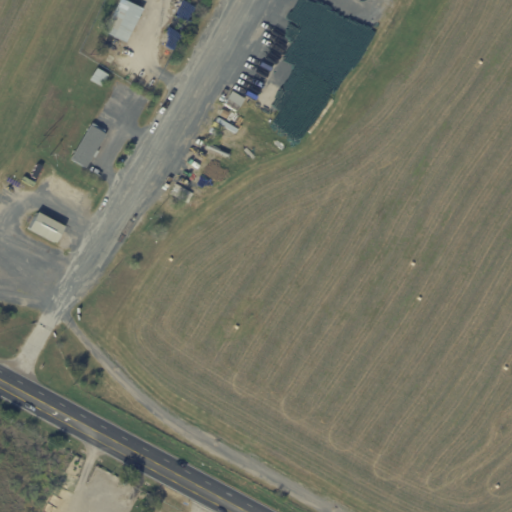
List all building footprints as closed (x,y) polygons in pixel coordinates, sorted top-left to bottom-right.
[(122,0),(143,11),(126,44),(112,37),(112,38),(104,34),(120,0),(122,0)] [(111,65),(106,61),(110,55),(115,58),(111,65)] [(109,76),(102,88),(90,81),(97,69),(109,76)] [(243,104),(241,108),(228,100),(232,92),(245,100),(243,104)] [(93,124),(106,132),(104,134),(106,136),(87,170),(71,161),(92,124),(93,124)] [(42,167),(35,180),(30,177),(37,164),(42,167)] [(33,182),(35,183),(33,187),(21,181),(23,177),(33,182)] [(135,190),(131,198),(124,194),(130,183),(136,187),(134,189),(135,190)] [(36,213),(63,228),(55,244),(28,230),(36,213)]
